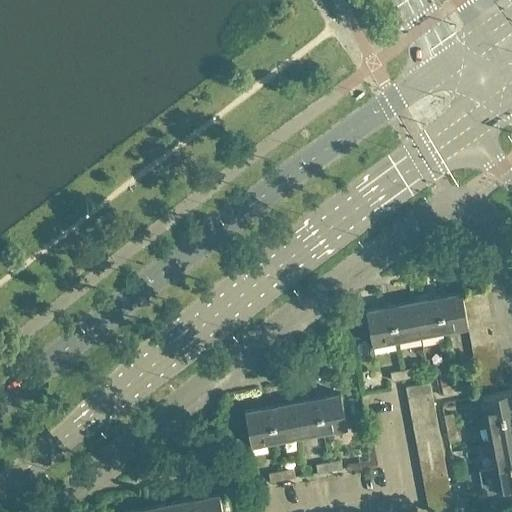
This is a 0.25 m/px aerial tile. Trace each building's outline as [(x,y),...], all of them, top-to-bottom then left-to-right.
[(487,303),(485,292),(462,296),(464,308),(487,303)] [(464,308),(462,296),(461,293),(437,297),(443,331),(467,327),(468,327),(466,319),(464,308)] [(443,331),(437,297),(413,302),(420,336),(443,331)] [(420,336),(413,302),(389,306),(396,340),(420,336)] [(490,315),(487,303),(464,308),(466,319),(490,315)] [(396,340),(389,306),(365,311),(371,345),(396,340)] [(468,331),(492,326),(490,315),(466,319),(468,327),(467,327),(468,331)] [(494,338),(492,326),(468,331),(470,342),(494,338)] [(496,349),(494,338),(470,342),(472,354),(496,349)] [(498,361),(496,349),(472,354),(474,365),(498,361)] [(500,372),(498,361),(474,365),(477,377),(500,372)] [(416,377),(415,368),(402,370),(404,379),(416,377)] [(404,379),(402,370),(390,372),(391,381),(404,379)] [(503,384),(500,372),(477,377),(479,388),(503,384)] [(455,393),(467,390),(466,381),(453,384),(455,393)] [(431,394),(429,382),(405,387),(407,398),(431,394)] [(455,393),(453,384),(441,386),(443,395),(455,393)] [(511,415),(511,390),(480,396),(485,421),(511,415)] [(347,428),(340,393),(316,398),(322,432),(347,428)] [(433,405),(431,394),(407,398),(409,410),(433,405)] [(322,432),(316,398),(292,402),(298,436),(322,432)] [(298,436),(292,402),(268,406),(275,441),(298,436)] [(412,421),(436,417),(433,405),(409,410),(412,421)] [(275,441),(268,406),(244,411),(250,445),(275,441)] [(454,426),(452,414),(443,415),(446,428),(454,426)] [(511,439),(511,415),(485,421),(490,444),(511,439)] [(414,433),(438,428),(436,417),(412,421),(414,433)] [(457,438),(454,426),(446,428),(448,440),(457,438)] [(440,440),(438,428),(414,433),(416,444),(440,440)] [(511,439),(490,444),(494,467),(511,464),(511,439)] [(442,451),(440,440),(416,444),(418,456),(442,451)] [(444,463),(442,451),(418,456),(420,467),(444,463)] [(342,469),(341,460),(328,462),(330,471),(342,469)] [(463,473),(461,461),(452,462),(455,475),(463,473)] [(330,471),(328,462),(316,464),(317,473),(330,471)] [(446,474),(444,463),(420,467),(422,479),(446,474)] [(511,464),(494,467),(499,492),(511,489),(511,464)] [(295,477),(293,469),(281,471),(282,480),(295,477)] [(282,480),(281,471),(268,473),(270,482),(282,480)] [(466,486),(463,473),(455,475),(457,487),(466,486)] [(448,486),(446,474),(422,479),(424,490),(448,486)] [(450,497),(448,486),(424,490),(427,502),(450,497)] [(222,511),(219,494),(195,498),(197,511),(222,511)] [(433,511),(453,508),(450,497),(427,502),(428,511),(433,511)] [(197,511),(195,498),(171,503),(172,511),(197,511)] [(172,511),(171,503),(147,508),(147,511),(172,511)]
